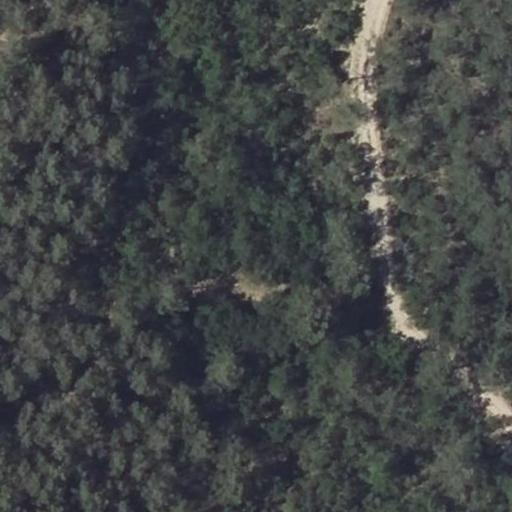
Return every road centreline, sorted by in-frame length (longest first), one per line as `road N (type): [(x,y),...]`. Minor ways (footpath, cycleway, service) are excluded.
road 1 (track): [(279,511),(191,339),(156,183),(173,0)]
road 2 (track): [(511,416),(488,387),(405,330),(390,288),(385,204),(357,108),(366,26),(377,0)]
